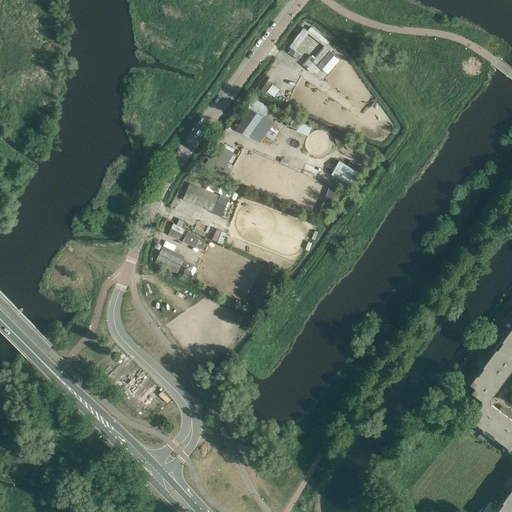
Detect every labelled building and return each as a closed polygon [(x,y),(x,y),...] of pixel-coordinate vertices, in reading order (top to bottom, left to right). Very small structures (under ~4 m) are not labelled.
[(308,30),(305,27),(287,50),(314,71),(318,65),(323,69),(336,53),(331,49),(335,45),(311,26),(308,30)] [(273,85),(267,92),(274,97),(280,90),(273,85)] [(258,141),(272,120),(250,109),(235,130),(250,137),(258,141)] [(224,173),(233,157),(225,153),(226,150),(217,144),(207,163),(224,173)] [(218,198),(189,186),(184,197),(213,209),(218,198)] [(222,215),(229,198),(220,194),(213,211),(222,215)] [(200,237),(187,231),(188,230),(174,223),(171,229),(169,234),(183,241),(183,240),(196,247),(200,237)] [(218,239),(221,232),(209,226),(206,233),(218,239)] [(183,261),(161,250),(157,259),(179,270),(183,261)] [(194,266),(183,261),(181,265),(192,270),(194,266)] [(511,334),(509,333),(503,341),(504,342),(498,351),(497,350),(491,358),(510,372),(511,369),(511,334)] [(511,430),(511,411),(508,408),(506,410),(501,407),(499,410),(491,404),(490,399),(496,391),(499,393),(503,388),(505,390),(511,380),(511,373),(510,372),(491,358),(484,367),(485,368),(478,376),(477,375),(471,384),(476,388),(472,393),(482,400),(483,405),(476,415),(480,418),(476,423),(485,430),(486,429),(495,435),(494,437),(503,443),(511,430)] [(511,430),(503,443),(511,449),(511,448),(511,430)] [(511,511),(511,494),(510,493),(503,502),(504,503),(498,511),(497,511),(495,511),(511,511)]
